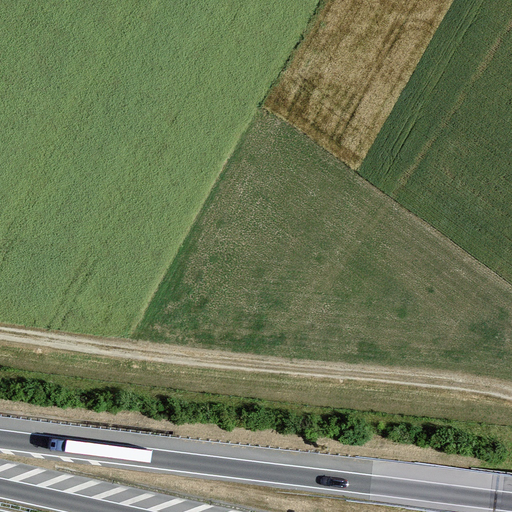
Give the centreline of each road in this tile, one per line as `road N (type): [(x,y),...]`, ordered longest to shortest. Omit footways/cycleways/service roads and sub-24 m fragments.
road 1 (track): [(0,331),(511,396)]
road 2 (motorway): [(511,502),(0,439)]
